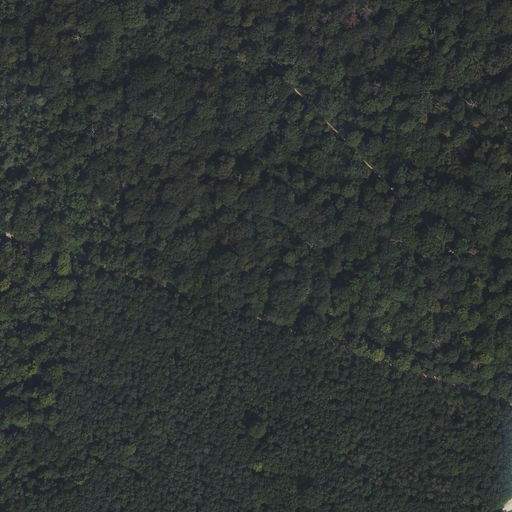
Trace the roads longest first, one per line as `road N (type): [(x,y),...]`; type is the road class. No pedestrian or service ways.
road 1 (track): [(9,233),(511,404)]
road 2 (track): [(0,488),(311,335)]
road 3 (track): [(108,0),(9,233)]
road 4 (unknown): [(207,0),(374,172)]
road 5 (track): [(374,172),(511,308)]
road 6 (track): [(374,172),(426,0)]
road 7 (track): [(311,335),(374,172)]
road 8 (unknown): [(374,172),(511,164)]
